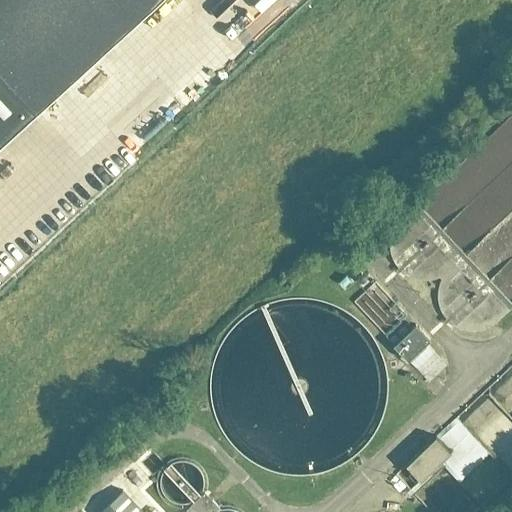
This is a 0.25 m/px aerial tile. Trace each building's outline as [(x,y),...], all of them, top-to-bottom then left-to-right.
[(0,0),(0,144),(37,111),(158,0),(0,0)] [(235,53),(241,60),(256,47),(250,40),(235,53)] [(166,95),(154,105),(163,116),(175,106),(166,95)] [(124,133),(135,145),(159,122),(148,110),(124,133)] [(72,182),(66,186),(74,197),(97,180),(84,161),(66,174),(72,182)] [(422,216),(384,249),(425,297),(429,293),(453,321),(470,307),(452,286),(460,279),(438,253),(447,246),(422,216)] [(356,303),(384,333),(405,315),(372,279),(362,288),(367,293),(356,303)] [(408,359),(429,339),(415,324),(394,344),(408,359)] [(433,353),(415,368),(425,380),(443,365),(433,353)] [(436,435),(406,464),(421,479),(451,450),(436,435)] [(143,511),(122,489),(97,511),(143,511)] [(189,506),(182,511),(212,511),(219,506),(204,491),(189,506)]
